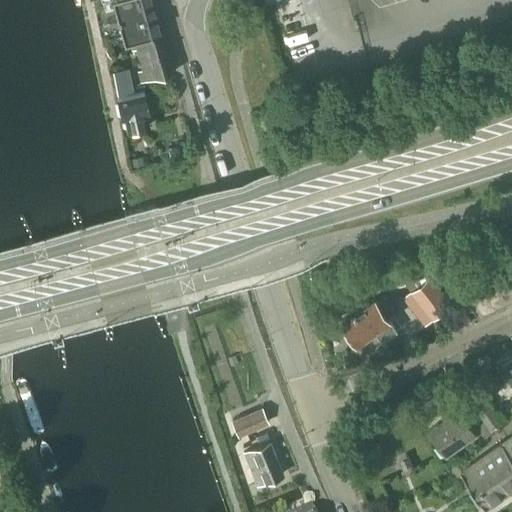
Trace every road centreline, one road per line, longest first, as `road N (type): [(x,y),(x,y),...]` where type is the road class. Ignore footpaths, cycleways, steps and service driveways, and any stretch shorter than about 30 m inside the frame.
road 1 (secondary): [(511,115),(0,268)]
road 2 (secondary): [(0,309),(511,165)]
road 3 (residential): [(306,405),(235,179)]
road 4 (residential): [(306,405),(511,317)]
road 5 (unclassified): [(235,179),(195,33),(198,0)]
